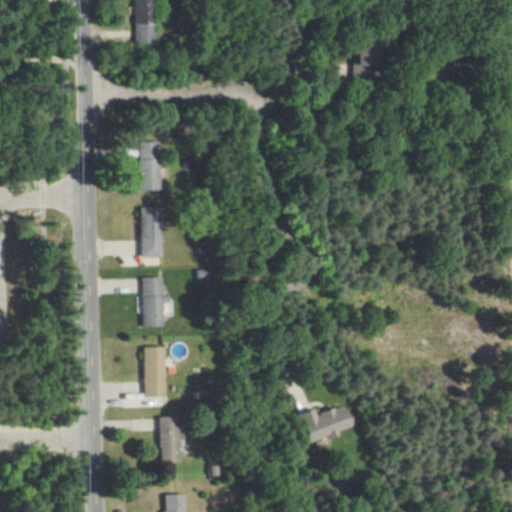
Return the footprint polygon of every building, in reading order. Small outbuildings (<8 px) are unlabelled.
[(133,0),(132,44),(153,44),(153,0),(133,0)] [(157,190),(156,141),(134,142),(135,190),(157,190)] [(135,257),(156,257),(156,208),(135,208),(135,257)] [(158,327),(157,303),(163,303),(163,295),(158,295),(158,277),(136,278),(137,327),(158,327)] [(137,347),(138,397),(160,397),(159,346),(137,347)] [(302,444),(351,426),(343,403),(311,415),(308,407),(291,414),(302,444)] [(175,462),(174,417),(154,417),(155,462),(175,462)] [(158,511),(180,511),(180,494),(158,494),(158,511)]
